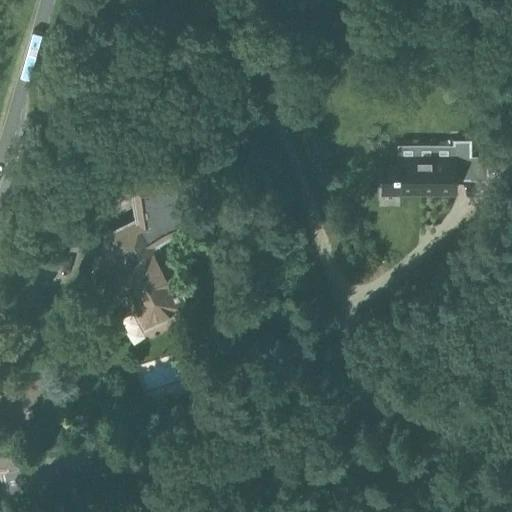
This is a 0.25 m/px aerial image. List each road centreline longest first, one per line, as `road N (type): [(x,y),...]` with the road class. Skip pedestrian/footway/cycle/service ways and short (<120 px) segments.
road 1 (unclassified): [(511,376),(0,488)]
road 2 (primary): [(0,154),(44,0)]
